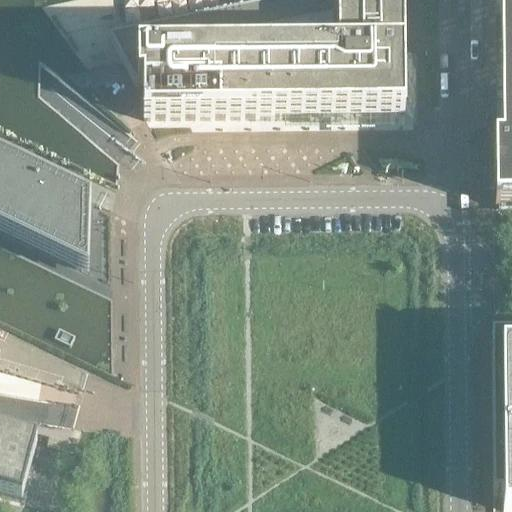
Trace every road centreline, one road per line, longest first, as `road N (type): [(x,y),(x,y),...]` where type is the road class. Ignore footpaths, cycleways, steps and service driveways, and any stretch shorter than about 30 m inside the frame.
road 1 (unclassified): [(453,223),(430,202),(186,201),(165,211),(154,256),(157,511)]
road 2 (unclassified): [(453,223),(451,0)]
road 3 (unclassified): [(463,511),(465,305)]
